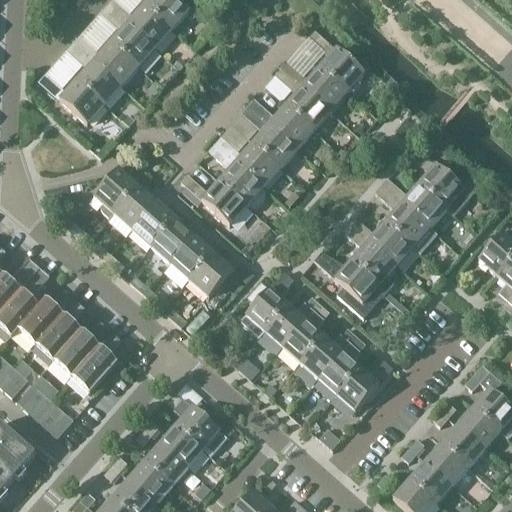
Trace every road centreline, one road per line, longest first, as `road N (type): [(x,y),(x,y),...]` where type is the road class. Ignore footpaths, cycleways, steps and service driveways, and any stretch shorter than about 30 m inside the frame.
road 1 (residential): [(9,191),(100,170),(125,143),(152,135),(182,160),(299,22)]
road 2 (residential): [(176,360),(18,213),(9,191)]
road 3 (residential): [(314,482),(458,319)]
road 4 (residential): [(39,511),(176,360)]
road 5 (residential): [(314,482),(176,360)]
road 6 (residential): [(9,191),(11,50)]
